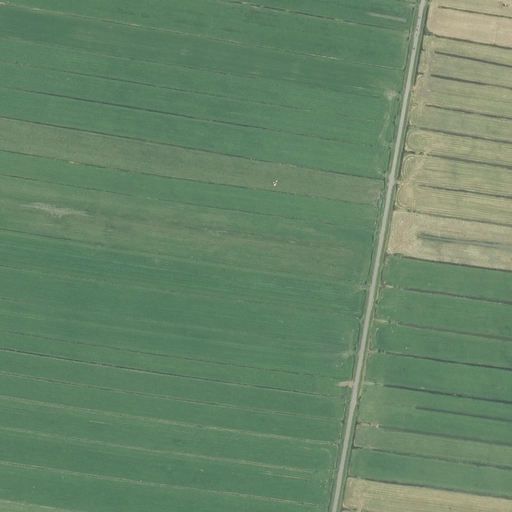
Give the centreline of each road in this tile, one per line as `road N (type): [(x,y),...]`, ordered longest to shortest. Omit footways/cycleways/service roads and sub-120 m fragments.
road 1 (unclassified): [(333,511),(422,0)]
road 2 (track): [(369,306),(394,309),(356,511)]
